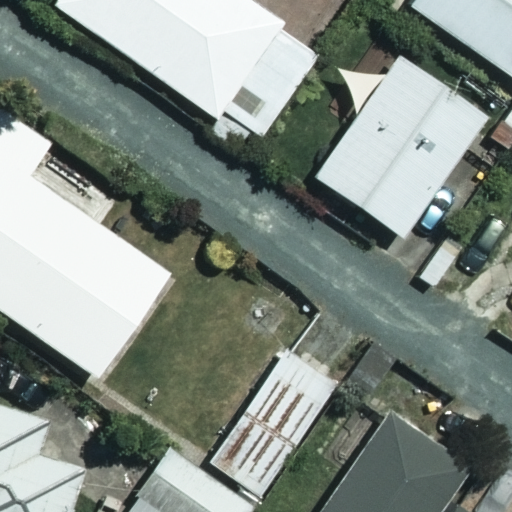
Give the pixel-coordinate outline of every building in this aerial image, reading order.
[(275,0),(57,0),(56,3),(232,119),(300,16),(275,0)] [(511,0),(419,0),(417,5),(511,71),(511,0)] [(406,57),(320,182),(404,239),(490,114),(406,57)] [(0,305),(96,377),(172,275),(34,172),(49,152),(0,114),(0,305)] [(290,353),(214,462),(265,497),(340,388),(290,353)] [(0,404),(0,511),(63,511),(83,432),(0,404)] [(444,511),(473,470),(390,413),(323,511),(444,511)] [(236,511),(243,502),(160,450),(120,511),(236,511)] [(479,511),(467,503),(461,511),(479,511)]
